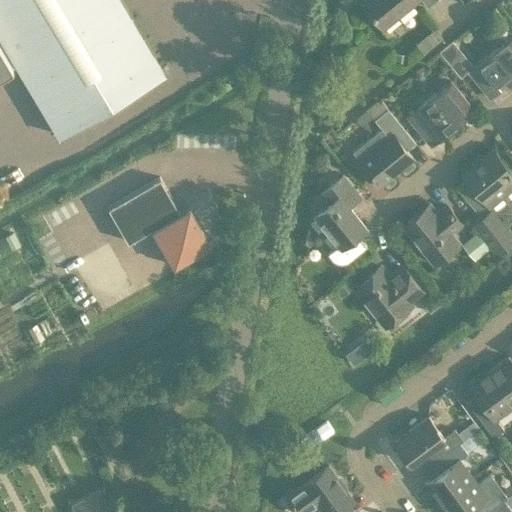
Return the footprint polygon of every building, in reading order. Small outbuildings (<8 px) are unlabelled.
[(0,0),(0,68),(14,60),(58,134),(162,73),(119,0),(0,0)] [(359,0),(381,26),(414,0),(420,0),(426,7),(434,0),(359,0)] [(511,37),(468,72),(489,98),(498,90),(495,86),(511,72),(511,37)] [(438,51),(448,64),(461,53),(451,41),(438,51)] [(395,53),(394,61),(404,63),(405,55),(395,53)] [(447,121),(468,104),(450,82),(407,117),(430,146),(453,128),(447,121)] [(378,99),(365,110),(373,120),(386,109),(378,99)] [(379,128),(351,151),(357,158),(356,159),(377,186),(411,158),(405,150),(414,143),(387,108),(386,109),(373,120),(379,128)] [(466,179),(456,187),(480,217),(472,224),(477,230),(486,241),(488,244),(496,254),(511,241),(511,232),(492,207),(491,208),(489,206),(511,188),(511,175),(493,151),(463,175),(466,179)] [(172,261),(210,240),(188,202),(178,208),(168,189),(159,173),(107,202),(127,237),(151,224),(172,261)] [(325,204),(313,214),(337,244),(326,252),(332,259),(336,261),(340,261),(345,261),(365,245),(356,234),(365,227),(348,205),(359,197),(341,174),(317,193),(325,204)] [(427,205),(402,225),(432,262),(457,241),(450,233),(461,224),(446,205),(435,214),(427,205)] [(11,248),(19,244),(13,232),(4,236),(11,248)] [(462,244),(474,259),(489,247),(477,232),(462,244)] [(313,236),(304,236),(305,245),(313,245),(313,236)] [(378,266),(353,286),(384,325),(409,305),(407,302),(421,290),(401,265),(386,276),(378,266)] [(432,293),(421,301),(429,311),(439,304),(432,293)] [(370,341),(347,350),(353,363),(375,354),(370,341)] [(511,361),(508,356),(488,370),(511,402),(511,361)] [(495,418),(511,405),(511,402),(488,370),(469,384),(481,401),(471,408),(492,437),(503,429),(495,418)] [(428,465),(433,461),(459,442),(462,439),(457,432),(454,428),(443,436),(428,416),(394,441),(409,462),(421,454),(428,465)] [(462,439),(467,436),(462,428),(457,432),(462,439)] [(439,502),(472,477),(458,459),(467,453),(459,442),(433,461),(441,471),(425,482),(439,502)] [(341,511),(339,509),(352,500),(328,466),(287,496),(298,511),(302,511),(303,511),(302,511),(341,511)] [(472,511),(485,511),(503,499),(506,496),(490,474),(476,483),(472,477),(439,502),(446,511),(465,511),(470,509),(472,511)] [(109,511),(103,500),(103,499),(97,489),(95,490),(83,497),(77,499),(71,503),(75,511),(109,511)] [(506,496),(503,499),(509,507),(511,504),(511,498),(509,495),(506,496)] [(510,511),(511,510),(509,507),(503,499),(485,511),(510,511)]
